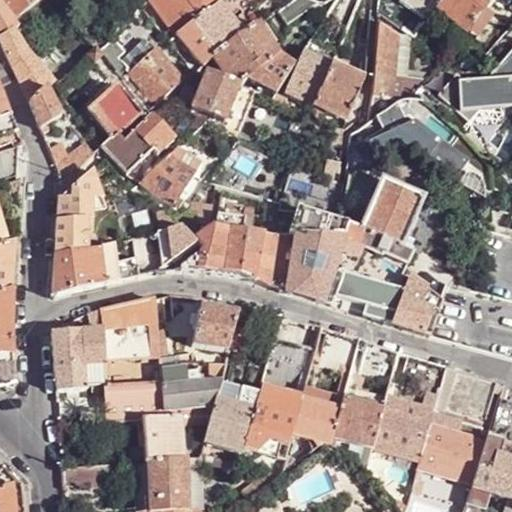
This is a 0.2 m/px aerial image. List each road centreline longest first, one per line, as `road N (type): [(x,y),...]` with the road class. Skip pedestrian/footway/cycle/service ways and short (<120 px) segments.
road 1 (residential): [(27,318),(173,284),(260,300),(511,374)]
road 2 (residential): [(0,73),(39,165),(27,318)]
road 3 (residential): [(341,185),(349,132),(361,119),(372,0)]
